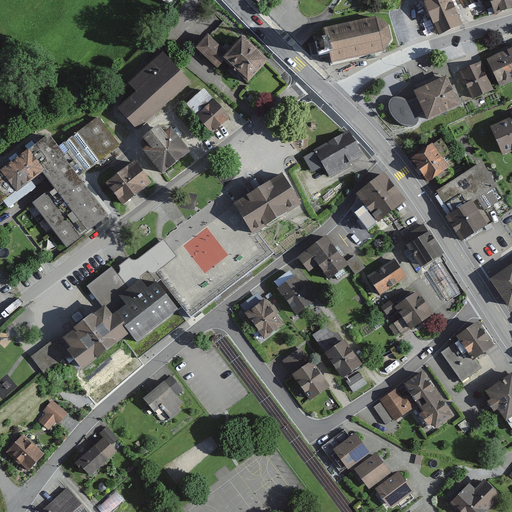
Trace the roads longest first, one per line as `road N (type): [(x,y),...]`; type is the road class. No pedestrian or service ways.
road 1 (residential): [(0,317),(311,77)]
road 2 (residential): [(483,299),(410,365),(324,426),(308,426),(277,394),(219,313)]
road 3 (residential): [(391,160),(331,223),(219,313)]
road 4 (unclassified): [(334,98),(407,54),(511,21)]
road 5 (secondary): [(391,160),(483,299)]
